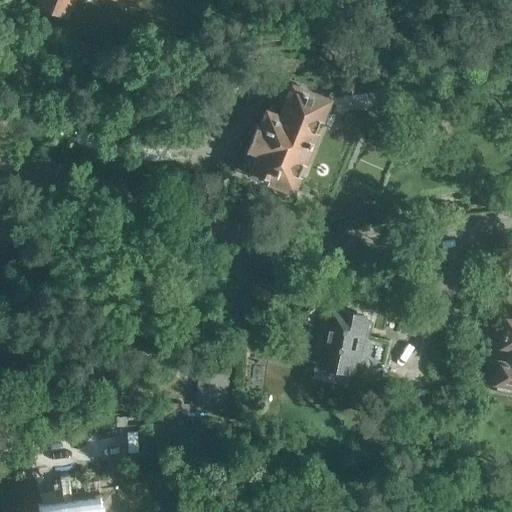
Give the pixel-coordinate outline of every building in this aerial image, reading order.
[(39,0),(37,5),(70,18),(76,0),(117,0),(132,6),(134,0),(39,0)] [(236,0),(259,8),(261,0),(236,0)] [(266,106),(248,150),(255,153),(249,170),(293,187),(330,95),(292,81),(290,85),(281,81),(270,108),(266,106)] [(490,309),(511,307),(511,284),(489,286),(490,309)] [(362,319),(330,312),(329,317),(325,316),(325,314),(324,313),(324,312),(323,310),(322,309),(320,308),(318,307),(317,307),(315,307),(313,307),(312,307),(311,308),(310,309),(309,310),(308,312),(307,313),(307,314),(307,316),(309,350),(315,350),(322,351),(319,364),(351,371),(351,368),(383,374),(390,340),(359,334),(362,319)] [(482,353),(511,358),(511,317),(506,316),(505,319),(495,317),(491,337),(500,339),(500,342),(492,340),(492,342),(484,341),(482,353)] [(511,358),(482,353),(480,361),(486,362),(482,380),(492,382),(493,383),(497,384),(495,393),(511,396),(511,358)] [(194,405),(230,410),(232,394),(227,393),(231,367),(224,366),(224,361),(200,357),(194,405)] [(48,511),(111,511),(109,494),(86,497),(86,505),(69,506),(69,511),(68,511),(67,490),(62,489),(57,489),(51,490),(41,494),(48,509),(48,511)]
